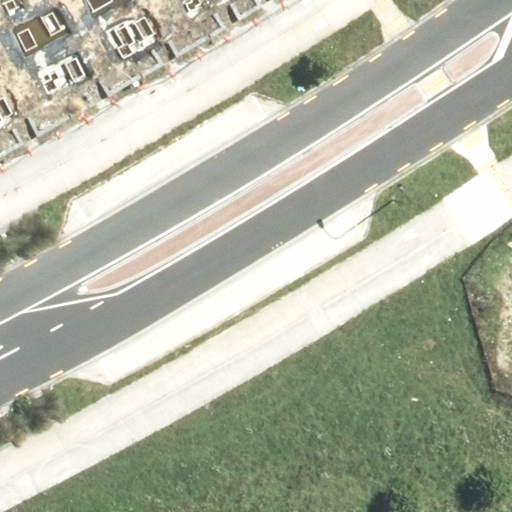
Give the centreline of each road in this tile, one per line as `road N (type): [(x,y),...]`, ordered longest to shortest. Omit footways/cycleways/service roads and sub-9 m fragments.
road 1 (residential): [(511,75),(159,297),(0,381)]
road 2 (residential): [(0,298),(320,113),(488,0)]
